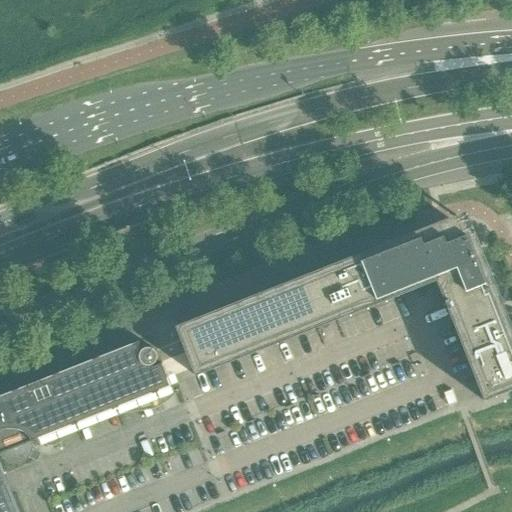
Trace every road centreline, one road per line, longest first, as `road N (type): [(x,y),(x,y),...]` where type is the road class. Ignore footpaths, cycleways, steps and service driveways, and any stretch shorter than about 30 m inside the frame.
road 1 (primary): [(0,326),(396,172),(511,144)]
road 2 (primary): [(511,71),(276,121),(0,225)]
road 3 (primary): [(0,258),(183,191),(401,134),(511,120)]
road 4 (primary): [(511,43),(295,68),(0,158)]
